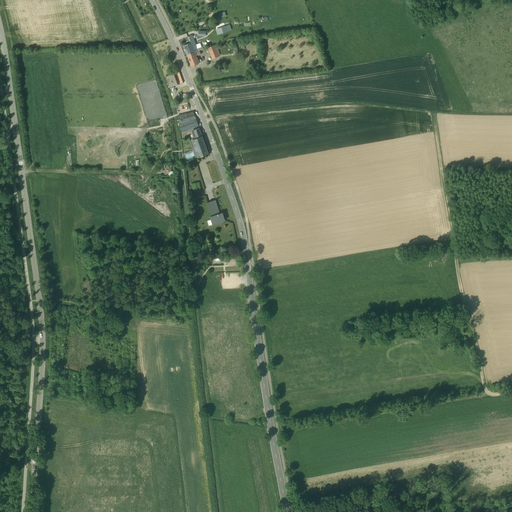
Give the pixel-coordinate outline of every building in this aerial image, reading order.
[(226,13),(221,15),(224,26),(215,30),(217,34),(221,32),(222,34),(231,31),(228,24),(227,19),(228,19),(226,13)] [(203,47),(202,47),(200,43),(196,45),(193,35),(187,37),(190,43),(184,45),(186,52),(187,56),(195,52),(198,52),(204,49),(203,47)] [(212,59),(221,56),(216,45),(208,48),(212,59)] [(187,56),(191,66),(199,63),(197,56),(201,55),(200,52),(196,53),(195,52),(187,56)] [(177,84),(174,75),(174,73),(166,76),(169,87),(177,84)] [(180,122),(196,118),(194,110),(178,115),(180,122)] [(182,130),(199,125),(196,118),(180,122),(182,130)] [(198,158),(208,154),(199,128),(191,131),(194,139),(191,140),(198,158)] [(211,202),(208,203),(212,216),(210,216),(212,225),(225,221),(222,213),(219,214),(215,201),(211,202)]
